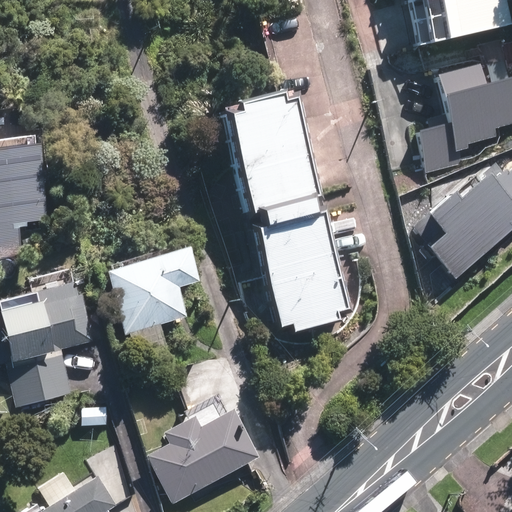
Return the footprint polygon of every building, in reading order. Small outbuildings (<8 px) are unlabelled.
[(501,0),(406,0),(416,41),(506,21),(501,0)] [(511,75),(443,94),(451,123),(415,132),(424,168),(455,160),(451,146),(490,136),(488,128),(511,122),(511,75)] [(286,95),(226,111),(251,209),(312,193),(286,95)] [(37,148),(0,151),(0,254),(20,252),(17,223),(45,221),(37,148)] [(487,163),(413,229),(456,277),(511,226),(511,166),(500,177),(487,163)] [(317,212),(257,227),(283,330),(343,316),(317,212)] [(182,251),(119,269),(136,329),(199,311),(182,251)] [(76,289),(0,308),(0,362),(89,340),(76,289)] [(61,360),(10,372),(17,406),(69,395),(61,360)] [(103,407),(79,407),(79,426),(104,426),(103,407)] [(225,412),(146,457),(173,502),(252,457),(225,412)] [(43,511),(96,511),(106,506),(90,480),(42,510),(43,511)]
